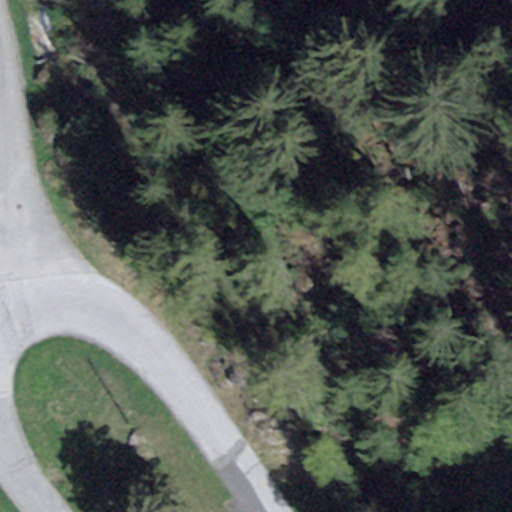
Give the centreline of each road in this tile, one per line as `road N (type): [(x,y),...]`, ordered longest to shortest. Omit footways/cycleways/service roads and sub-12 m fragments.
road 1 (unclassified): [(0,313),(25,298),(55,295),(104,308),(128,325),(268,511)]
road 2 (track): [(25,298),(0,142)]
